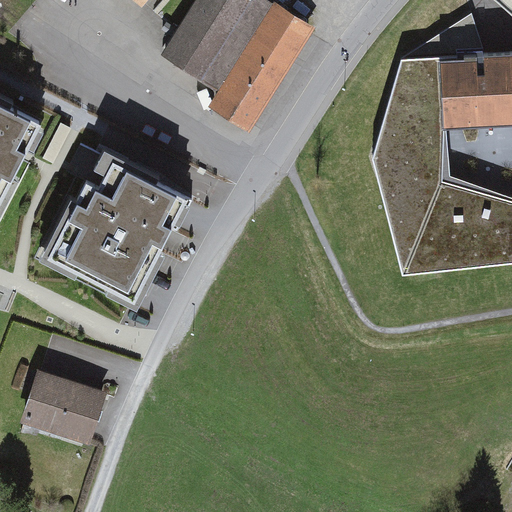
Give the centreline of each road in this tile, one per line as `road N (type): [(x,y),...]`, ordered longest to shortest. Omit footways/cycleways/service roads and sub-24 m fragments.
road 1 (residential): [(388,0),(281,149),(221,217)]
road 2 (residential): [(136,374),(221,217)]
road 3 (unknown): [(152,345),(0,283)]
road 4 (track): [(83,511),(136,374)]
